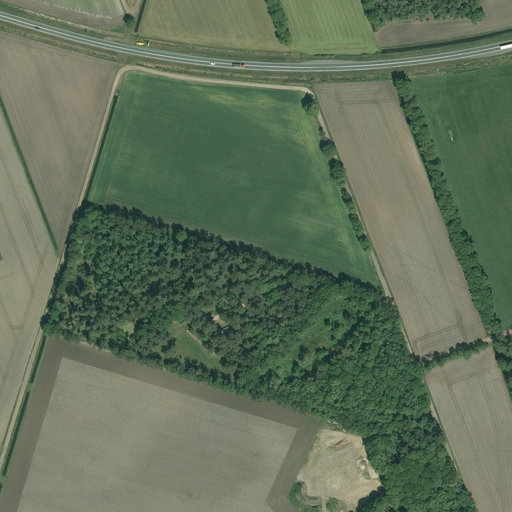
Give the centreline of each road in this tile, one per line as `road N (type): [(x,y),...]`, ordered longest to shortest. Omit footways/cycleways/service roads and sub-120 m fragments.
road 1 (track): [(0,468),(119,75),(309,90)]
road 2 (trunk): [(0,15),(141,52),(273,67),(403,62),(511,43)]
road 3 (unclassified): [(471,511),(309,90)]
